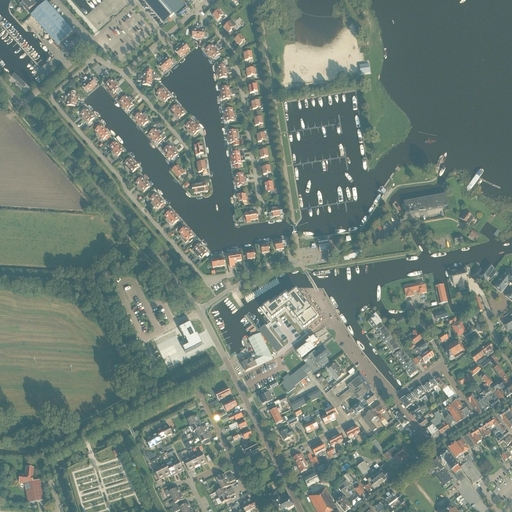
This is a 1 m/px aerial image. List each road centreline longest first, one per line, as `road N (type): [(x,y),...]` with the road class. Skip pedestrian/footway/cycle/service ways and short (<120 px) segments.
road 1 (residential): [(200,311),(254,276),(200,275),(53,102),(93,56)]
road 2 (tertiary): [(200,311),(22,105)]
road 3 (unclassified): [(261,213),(236,54),(198,9)]
road 4 (unclassified): [(191,181),(188,149),(123,73)]
road 5 (residential): [(389,393),(276,461)]
road 6 (residential): [(478,420),(441,364),(393,397)]
road 7 (residential): [(84,441),(194,383)]
